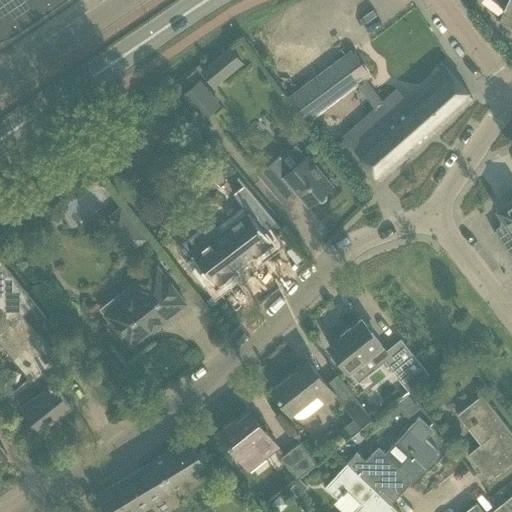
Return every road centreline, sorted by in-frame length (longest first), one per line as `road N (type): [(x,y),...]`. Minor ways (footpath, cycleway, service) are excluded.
road 1 (residential): [(28,511),(220,376),(340,255),(381,231),(428,219)]
road 2 (secondary): [(0,138),(206,0)]
road 3 (unclassified): [(0,85),(129,0)]
road 4 (residential): [(428,219),(510,91)]
road 5 (residential): [(511,322),(428,219)]
